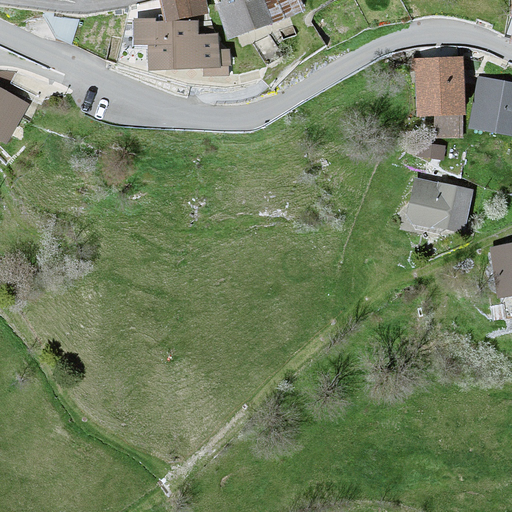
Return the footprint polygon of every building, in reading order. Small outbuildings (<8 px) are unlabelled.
[(204,0),(162,0),(156,1),(155,23),(128,20),(129,50),(145,48),(148,76),(218,71),(217,42),(204,0)] [(278,27),(270,0),(215,0),(227,41),(278,27)] [(457,60),(410,60),(410,122),(457,122),(457,60)] [(511,83),(488,81),(485,107),(467,105),(464,135),(511,139),(511,83)] [(26,109),(0,94),(0,151),(2,153),(26,109)] [(472,193),(411,177),(399,226),(460,241),(472,193)] [(511,243),(484,248),(492,302),(511,299),(511,243)]
